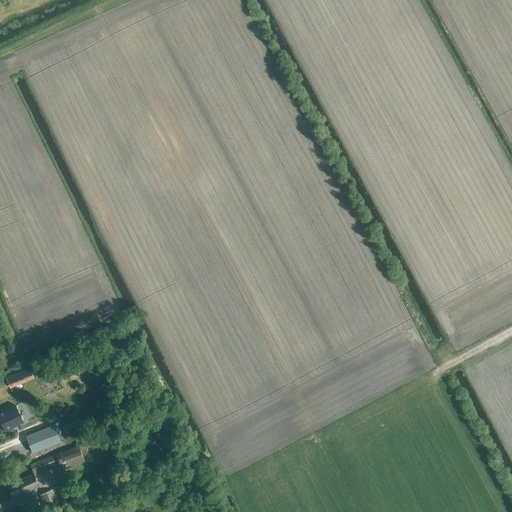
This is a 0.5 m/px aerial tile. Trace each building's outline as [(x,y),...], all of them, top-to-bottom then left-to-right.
[(20,377),(18,374),(7,380),(11,388),(22,382),(20,377)] [(27,374),(20,377),(22,382),(29,379),(27,374)] [(0,434),(5,432),(4,430),(22,422),(15,405),(0,411),(0,434)] [(54,425),(26,436),(33,452),(60,441),(54,425)] [(62,470),(85,461),(82,454),(87,452),(84,444),(56,454),(30,465),(33,474),(7,486),(13,499),(39,487),(34,476),(47,472),(46,468),(59,464),(62,470)] [(57,501),(52,490),(39,495),(44,507),(57,501)] [(179,511),(174,500),(163,505),(165,511),(179,511)]
